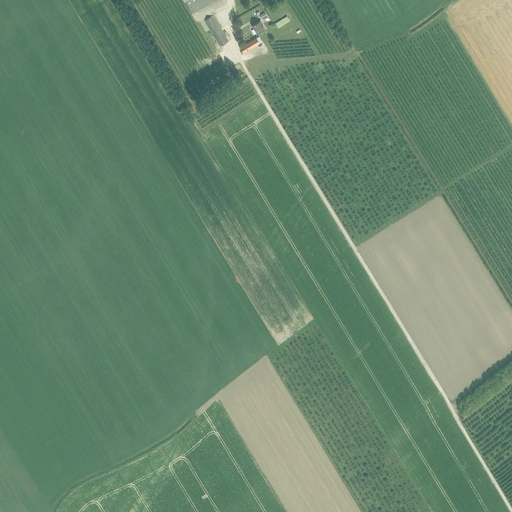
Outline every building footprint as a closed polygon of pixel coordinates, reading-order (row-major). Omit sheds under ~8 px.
[(201,22),(204,20),(213,15),(210,11),(226,2),(225,0),(184,0),(195,20),(201,22)] [(204,20),(201,22),(206,31),(210,29),(220,46),(229,41),(213,15),(204,20)] [(289,20),(287,16),(275,23),(278,27),(289,20)] [(257,34),(265,29),(260,21),(252,26),(257,34)] [(244,53),(262,42),(259,36),(240,47),(244,53)]
